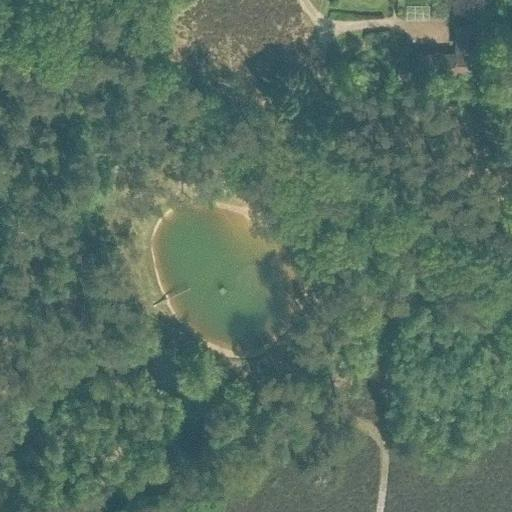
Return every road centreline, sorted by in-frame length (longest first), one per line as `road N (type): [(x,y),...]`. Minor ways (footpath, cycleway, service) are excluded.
road 1 (track): [(407,196),(378,511)]
road 2 (track): [(263,384),(316,339),(378,305),(444,285),(507,279)]
road 3 (track): [(511,283),(435,207),(407,196),(311,119)]
road 4 (track): [(315,126),(278,186),(219,167),(180,172)]
road 5 (track): [(386,451),(319,393),(293,358)]
